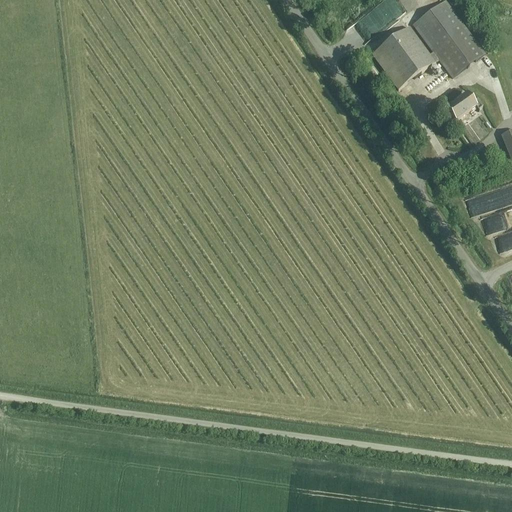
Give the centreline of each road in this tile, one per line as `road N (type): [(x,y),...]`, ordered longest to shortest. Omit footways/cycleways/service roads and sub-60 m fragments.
road 1 (unclassified): [(511,466),(0,392)]
road 2 (unclassified): [(511,332),(286,0)]
